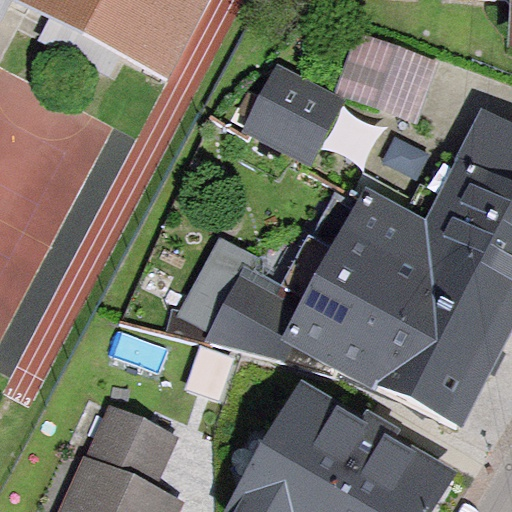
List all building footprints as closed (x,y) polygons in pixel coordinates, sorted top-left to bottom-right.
[(199,0),(0,0),(0,1),(156,83),(199,0)] [(265,0),(330,30),(344,0),(265,0)] [(511,0),(424,0),(425,6),(511,8),(511,0)] [(421,132),(443,70),(362,41),(340,104),(421,132)] [(279,75),(248,142),(320,175),(351,107),(279,75)] [(511,120),(484,105),(424,212),(511,260),(511,120)] [(511,260),(424,212),(359,175),(264,339),(321,367),(444,430),(511,308),(511,260)] [(241,511),(397,511),(444,430),(321,367),(241,511)] [(95,406),(52,511),(169,511),(196,447),(95,406)]
